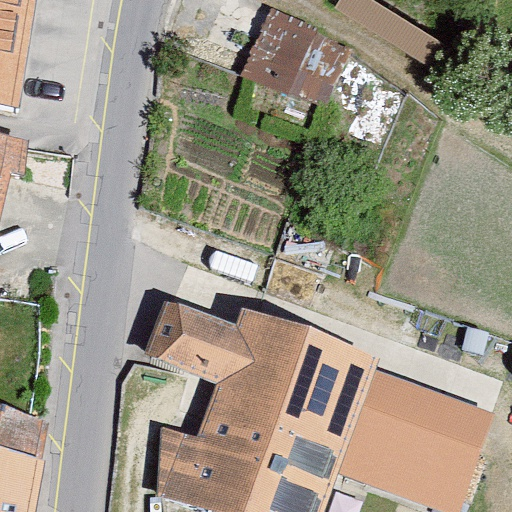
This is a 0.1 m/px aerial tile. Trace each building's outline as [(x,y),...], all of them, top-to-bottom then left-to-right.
[(0,0),(0,102),(11,104),(28,0),(0,0)] [(382,0),(336,0),(335,4),(439,68),(454,44),(382,0)] [(266,15),(241,76),(325,110),(350,49),(266,15)] [(366,370),(367,366),(236,323),(234,331),(167,308),(148,364),(215,386),(197,442),(162,431),(158,504),(181,511),(318,511),(332,472),(452,511),(464,511),(498,413),(366,370)] [(0,511),(23,511),(41,426),(0,417),(0,511)]
